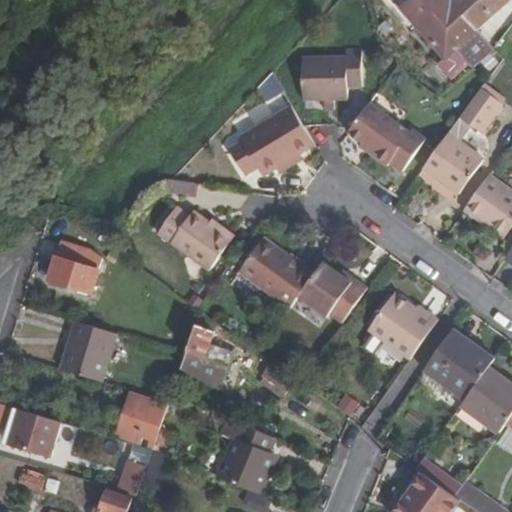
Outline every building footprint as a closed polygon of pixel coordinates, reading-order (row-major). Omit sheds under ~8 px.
[(454,0),(414,0),(404,9),(450,59),(461,49),(477,69),(497,52),(493,47),(480,31),(454,0)] [(511,0),(454,0),(480,31),(511,1),(511,0)] [(493,47),(497,52),(503,47),(498,42),(493,47)] [(303,104),(348,104),(348,92),(363,92),(362,53),(349,53),(349,60),(302,59),(303,104)] [(508,103),(487,87),(425,173),(461,198),(486,163),(472,153),(508,103)] [(410,137),(370,109),(350,137),(362,145),(370,151),(367,156),(387,170),(390,166),(404,175),(427,143),(413,133),(410,137)] [(311,143),(292,111),(277,122),(272,116),(240,137),(242,140),(229,149),(242,169),(255,161),(260,169),(277,158),(291,149),(294,153),(311,143)] [(358,150),(367,156),(370,151),(362,145),(358,150)] [(291,149),(277,158),(280,162),(294,153),(291,149)] [(511,234),(511,193),(491,178),(466,212),(506,242),(511,234)] [(170,183),(159,195),(193,201),(195,188),(170,183)] [(159,235),(212,273),(236,238),(220,227),(218,229),(211,225),(195,213),(191,219),(178,209),(159,235)] [(242,276),(292,313),(300,302),(317,279),(266,243),(242,276)] [(84,271),(91,254),(61,245),(49,283),(92,296),(99,276),(84,271)] [(104,263),(91,254),(84,271),(99,276),(104,263)] [(344,281),(325,267),(317,279),(300,302),(329,323),(339,310),(352,318),(370,293),(358,285),(355,288),(344,281)] [(347,277),(344,281),(355,288),(358,285),(347,277)] [(372,334),(413,363),(440,325),(427,315),(425,318),(418,313),(398,299),(372,334)] [(219,328),(202,316),(186,360),(183,370),(221,387),(234,357),(211,349),(219,328)] [(117,338),(76,325),(61,373),(102,385),(117,338)] [(498,361),(456,331),(426,373),(468,402),(489,373),(498,361)] [(294,382),(268,363),(259,375),(286,394),(294,382)] [(511,389),(489,373),(468,402),(464,407),(502,435),(509,424),(511,420),(511,389)] [(347,393),(340,408),(355,414),(362,400),(347,393)] [(134,396),(118,442),(154,454),(165,421),(148,415),(152,401),(134,396)] [(15,441),(48,451),(57,426),(40,420),(39,422),(22,417),(15,441)] [(272,455),(277,442),(243,426),(221,481),(264,499),(280,459),(272,455)] [(435,447),(419,471),(421,472),(427,477),(457,498),(466,486),(439,467),(447,456),(435,447)] [(131,465),(121,495),(137,500),(148,471),(131,465)] [(427,477),(421,472),(404,496),(410,501),(427,477)] [(457,498),(427,477),(410,501),(408,499),(398,511),(457,511),(464,503),(457,498)] [(466,486),(457,498),(464,503),(476,511),(485,500),(466,486)] [(132,511),(136,503),(111,493),(105,510),(99,508),(97,511),(132,511)] [(485,500),(476,511),(510,511),(501,506),(498,509),(485,500)]
